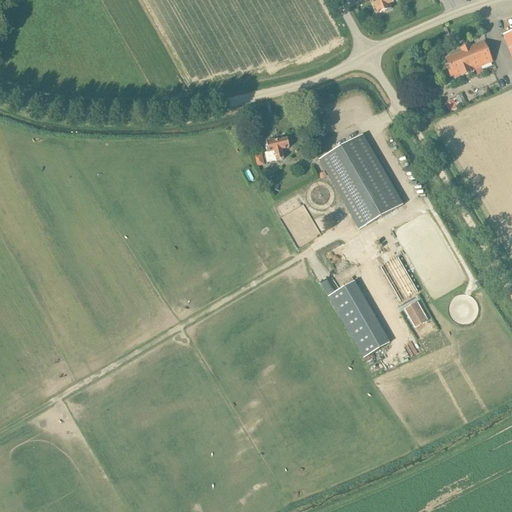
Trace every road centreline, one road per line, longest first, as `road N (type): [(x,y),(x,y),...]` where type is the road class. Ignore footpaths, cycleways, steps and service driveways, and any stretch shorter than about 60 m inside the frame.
road 1 (unclassified): [(0,94),(95,114),(168,113),(288,88),(366,55)]
road 2 (track): [(511,289),(366,55)]
road 3 (unclassified): [(366,55),(495,0)]
